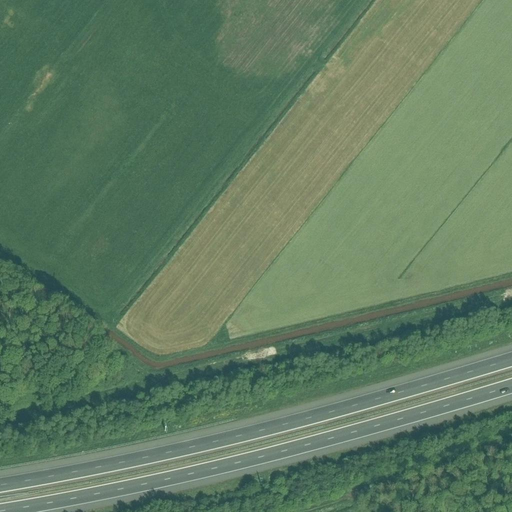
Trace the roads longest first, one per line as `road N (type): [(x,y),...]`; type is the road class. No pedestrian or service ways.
road 1 (motorway): [(0,511),(137,486),(511,385)]
road 2 (motorway): [(511,359),(349,408),(0,484)]
